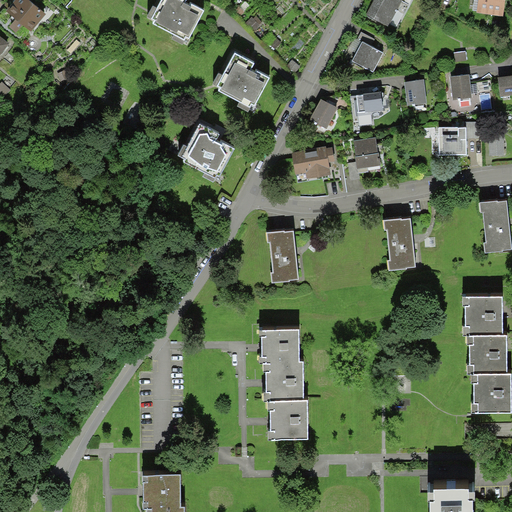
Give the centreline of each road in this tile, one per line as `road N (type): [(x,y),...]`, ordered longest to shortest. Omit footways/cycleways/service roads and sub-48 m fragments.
road 1 (residential): [(73,450),(249,196)]
road 2 (residential): [(249,196),(331,204),(511,174)]
road 3 (residential): [(249,196),(349,0)]
